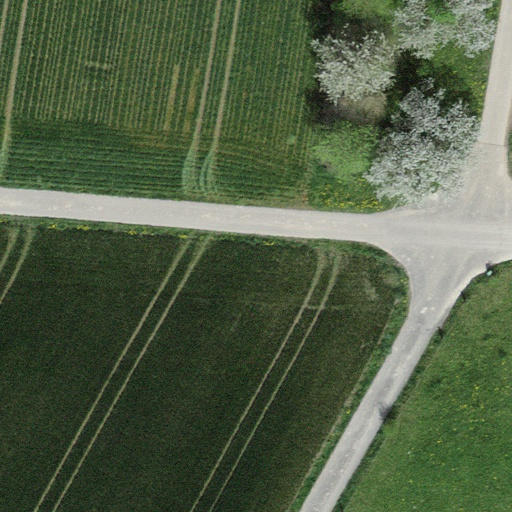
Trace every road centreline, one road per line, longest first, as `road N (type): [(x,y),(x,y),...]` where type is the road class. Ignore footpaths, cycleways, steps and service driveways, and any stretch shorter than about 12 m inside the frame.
road 1 (track): [(0,208),(466,243)]
road 2 (residential): [(314,511),(466,243)]
road 3 (track): [(466,243),(507,0)]
